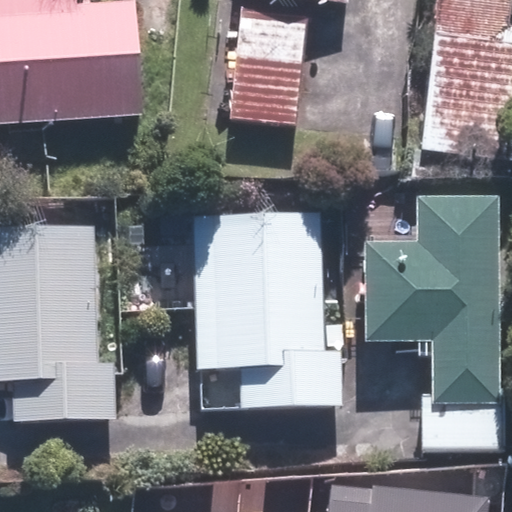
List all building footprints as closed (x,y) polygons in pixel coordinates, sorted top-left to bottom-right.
[(0,0),(0,129),(142,119),(133,6),(75,10),(74,0),(0,0)] [(511,162),(511,32),(510,32),(511,11),(511,0),(437,0),(420,152),(511,162)] [(309,22),(242,15),(230,123),(297,130),(309,22)] [(505,455),(499,199),(415,201),(416,245),(362,246),(364,348),(420,347),(423,457),(505,455)] [(240,415),(343,412),(341,355),(327,356),(322,217),(192,221),(197,373),(239,372),(240,415)] [(96,230),(0,232),(0,386),(13,386),(14,427),(116,424),(115,364),(100,365),(96,230)] [(486,511),(487,497),(376,487),(375,491),(328,486),(325,511),(486,511)]
